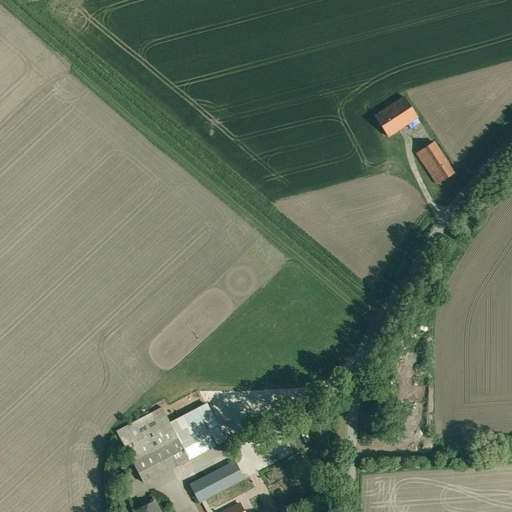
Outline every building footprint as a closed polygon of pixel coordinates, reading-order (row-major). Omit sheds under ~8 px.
[(422,99),(418,91),(414,93),(418,101),(422,99)] [(404,97),(374,116),(388,136),(417,117),(404,97)] [(361,125),(349,133),(354,139),(365,132),(361,125)] [(433,142),(416,153),(437,184),(454,173),(433,142)] [(206,404),(170,423),(178,438),(189,459),(225,440),(206,404)] [(162,408),(117,432),(133,462),(178,438),(170,423),(162,408)] [(178,438),(133,462),(144,483),(189,459),(178,438)] [(234,461),(190,484),(200,502),(244,479),(234,461)] [(243,511),(231,488),(202,503),(206,511),(243,511)] [(159,511),(153,500),(134,510),(134,511),(159,511)]
